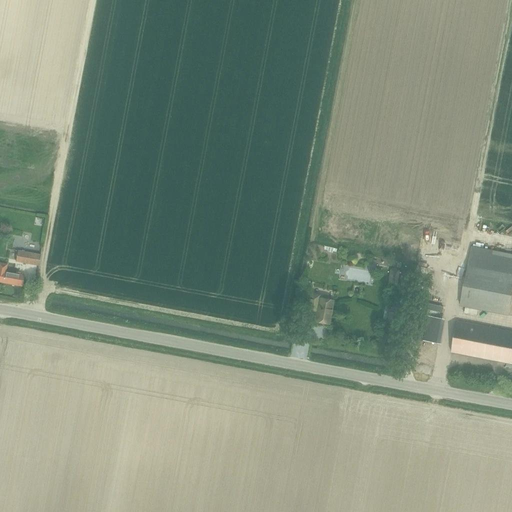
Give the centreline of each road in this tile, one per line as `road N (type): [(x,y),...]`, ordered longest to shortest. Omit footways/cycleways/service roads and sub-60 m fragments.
road 1 (unclassified): [(511,405),(0,309)]
road 2 (track): [(35,315),(94,0)]
road 3 (track): [(453,314),(511,9)]
